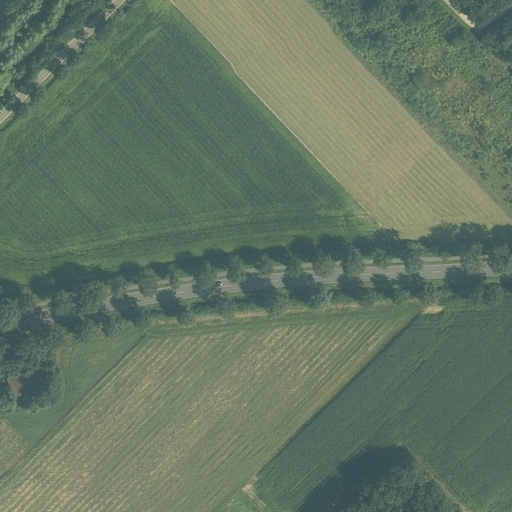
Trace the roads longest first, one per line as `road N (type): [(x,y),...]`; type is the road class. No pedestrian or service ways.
road 1 (secondary): [(511,268),(246,282),(0,326)]
road 2 (unclassified): [(0,123),(123,0)]
